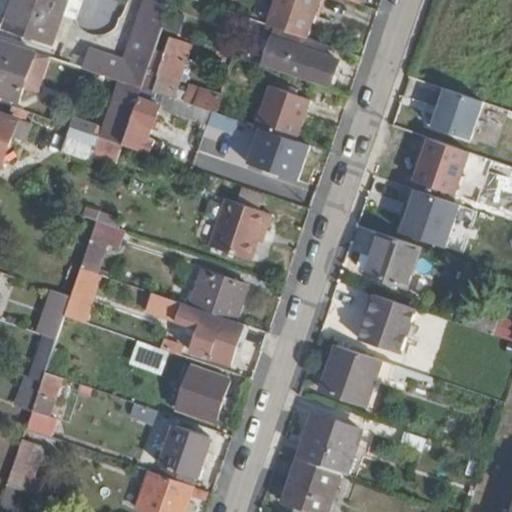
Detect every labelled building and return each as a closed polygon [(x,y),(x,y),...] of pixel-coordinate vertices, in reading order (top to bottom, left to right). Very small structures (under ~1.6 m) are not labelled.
[(13,0),(4,27),(52,44),(63,14),(68,0),(13,0)] [(76,0),(68,0),(63,14),(78,18),(83,2),(76,0)] [(319,0),(274,0),(267,23),(307,37),(319,0)] [(109,52),(101,73),(121,80),(143,87),(156,49),(162,29),(141,22),(128,58),(109,52)] [(212,111),(217,113),(222,96),(190,85),(188,91),(177,87),(192,43),(171,37),(166,52),(156,49),(143,87),(212,111)] [(30,49),(0,39),(0,93),(14,98),(30,49)] [(285,72),(308,80),(310,77),(332,84),(340,61),(294,45),(285,72)] [(252,60),(224,51),(219,65),(231,69),(229,75),(245,80),(252,60)] [(143,87),(121,80),(108,116),(124,123),(131,104),(136,107),(140,96),(143,87)] [(297,134),(308,98),(263,84),(252,120),(297,134)] [(492,102),(444,86),(430,130),(478,146),(492,102)] [(212,111),(143,87),(140,96),(160,103),(159,105),(208,122),(212,111)] [(136,107),(124,144),(159,155),(163,139),(149,134),(159,105),(160,103),(140,96),(136,107)] [(35,113),(20,109),(17,120),(0,114),(0,165),(2,166),(12,138),(26,143),(35,113)] [(101,135),(72,126),(63,152),(91,161),(101,135)] [(262,128),(250,163),(300,180),(312,145),(262,128)] [(474,153),(426,137),(411,181),(460,197),(474,153)] [(462,204),(414,188),(399,232),(447,248),(462,204)] [(264,229),(268,230),(273,213),(229,199),(212,245),(254,259),(260,239),(264,229)] [(127,230),(98,220),(82,266),(99,273),(109,243),(120,247),(127,230)] [(408,287),(422,247),(381,233),(368,274),(408,287)] [(99,273),(82,266),(72,296),(66,314),(86,321),(102,274),(99,273)] [(209,310),(220,314),(237,319),(248,286),(203,270),(191,304),(209,310)] [(66,314),(72,296),(57,291),(48,321),(43,319),(39,331),(58,337),(66,314)] [(231,363),(245,322),(237,319),(220,314),(209,310),(191,304),(154,292),(147,311),(198,328),(191,349),(211,356),(231,363)] [(403,354),(419,308),(379,293),(363,339),(403,354)] [(465,323),(495,334),(501,317),(470,307),(465,323)] [(368,403),(383,358),(338,343),(323,388),(368,403)] [(41,348),(31,377),(43,381),(47,371),(53,352),(41,348)] [(178,408),(217,421),(231,379),(193,366),(178,408)] [(49,416),(62,377),(47,371),(43,381),(34,410),(49,416)] [(152,426),(157,412),(131,403),(126,417),(152,426)] [(340,469),(343,471),(360,426),(314,409),(298,455),(340,469)] [(159,474),(195,485),(211,438),(176,425),(159,474)] [(416,450),(421,437),(401,430),(396,443),(416,450)] [(6,487),(36,493),(46,446),(16,440),(6,487)] [(324,511),(340,469),(298,455),(282,500),(316,511),(324,511)] [(185,511),(195,485),(159,474),(151,471),(139,508),(150,511),(185,511)]
